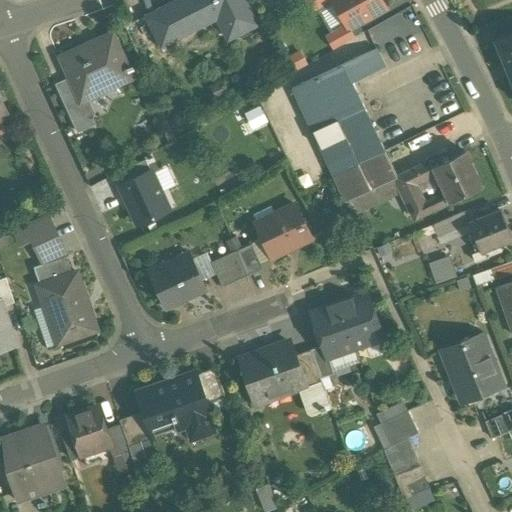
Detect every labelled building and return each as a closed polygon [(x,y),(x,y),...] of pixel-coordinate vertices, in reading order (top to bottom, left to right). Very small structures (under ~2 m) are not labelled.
[(186,0),(161,13),(173,36),(216,15),(223,30),(235,24),(240,35),(258,26),(245,0),(240,0),(239,1),(238,0),(186,0)] [(311,0),(318,11),(334,2),(332,0),(311,0)] [(332,0),(334,2),(346,24),(349,28),(384,8),(379,0),(332,0)] [(160,9),(144,17),(161,49),(176,42),(161,13),(160,9)] [(346,24),(325,36),(333,50),(354,38),(349,28),(346,24)] [(113,32),(58,57),(79,103),(80,104),(81,103),(77,96),(96,88),(92,79),(107,73),(114,88),(134,79),(113,32)] [(511,33),(494,40),(511,85),(511,33)] [(376,48),(344,63),(352,81),(384,66),(376,48)] [(344,63),(293,87),(312,130),(364,105),(352,81),(344,63)] [(79,103),(68,79),(56,85),(67,109),(79,103)] [(81,103),(80,104),(79,103),(67,109),(78,133),(91,127),(81,103)] [(364,105),(312,130),(315,135),(328,163),(333,175),(385,151),(364,105)] [(315,135),(301,142),(314,170),(328,163),(315,135)] [(465,149),(449,156),(447,150),(429,158),(435,173),(443,191),(447,200),(480,186),(465,149)] [(385,151),(333,175),(352,214),(401,191),(403,191),(397,176),(385,151)] [(429,158),(397,176),(403,191),(401,191),(414,219),(447,200),(443,191),(424,202),(416,183),(435,173),(429,158)] [(120,185),(151,171),(146,160),(115,174),(120,185)] [(120,185),(138,225),(169,212),(151,171),(120,185)] [(294,204),(275,214),(277,219),(265,225),(272,239),(266,242),(273,257),(311,239),(294,204)] [(498,210),(469,222),(477,243),(479,248),(475,250),(476,253),(476,254),(498,245),(510,240),(498,210)] [(464,211),(445,219),(450,231),(469,222),(464,211)] [(66,256),(47,214),(14,229),(21,244),(32,239),(44,264),(66,256)] [(445,219),(433,224),(438,236),(450,231),(445,219)] [(253,243),(237,251),(247,276),(264,268),(253,243)] [(498,245),(476,254),(476,253),(472,255),(475,261),(501,251),(498,245)] [(237,251),(211,263),(223,287),(247,276),(237,251)] [(436,281),(456,275),(451,255),(430,261),(436,281)] [(44,264),(34,267),(40,284),(72,273),(66,256),(44,264)] [(191,260),(178,266),(176,261),(153,272),(151,268),(149,269),(167,307),(168,306),(167,303),(178,298),(179,301),(203,290),(197,276),(198,275),(191,260)] [(511,260),(491,268),(495,280),(511,273),(511,260)] [(72,273),(40,284),(61,342),(98,329),(78,271),(72,273)] [(13,303),(5,279),(0,280),(0,300),(1,301),(3,306),(13,303)] [(511,283),(496,289),(511,334),(511,283)] [(366,293),(349,298),(345,305),(340,307),(355,349),(382,339),(366,293)] [(349,298),(311,311),(323,345),(327,358),(329,358),(332,369),(359,360),(355,349),(340,307),(345,305),(349,298)] [(0,300),(0,351),(17,345),(3,306),(1,301),(0,300)] [(485,358),(478,340),(466,345),(465,341),(442,350),(452,374),(455,372),(466,399),(501,385),(490,356),(485,358)] [(258,350),(239,357),(254,397),(282,387),(281,385),(302,377),(304,376),(298,360),(296,360),(294,354),(289,342),(259,353),(258,350)] [(323,345),(310,348),(320,378),(334,373),(332,369),(329,358),(327,358),(323,345)] [(310,348),(294,354),(296,360),(298,360),(304,376),(302,377),(306,387),(321,381),(320,378),(310,348)] [(215,368),(197,374),(208,405),(225,398),(215,368)] [(176,386),(154,394),(152,389),(136,395),(143,413),(152,439),(154,438),(151,431),(178,421),(176,416),(183,413),(192,440),(215,431),(206,406),(208,405),(197,374),(197,373),(174,380),(176,386)] [(306,387),(301,389),(309,411),(329,404),(321,381),(306,387)] [(96,408),(68,418),(81,455),(108,447),(110,446),(104,430),(96,408)] [(409,409),(381,423),(392,445),(409,437),(420,432),(409,409)] [(511,409),(485,421),(492,438),(511,429),(511,409)] [(143,413),(120,421),(121,424),(129,447),(152,439),(143,413)] [(121,424),(104,430),(110,446),(108,447),(113,457),(130,451),(129,447),(121,424)] [(46,428),(23,435),(22,433),(3,440),(13,468),(6,471),(17,502),(66,485),(46,428)] [(392,445),(384,449),(393,472),(418,462),(409,437),(392,445)] [(418,462),(393,472),(398,485),(424,475),(418,462)] [(424,475),(398,485),(404,498),(430,488),(424,475)] [(264,511),(279,505),(269,482),(254,488),(264,511)]
